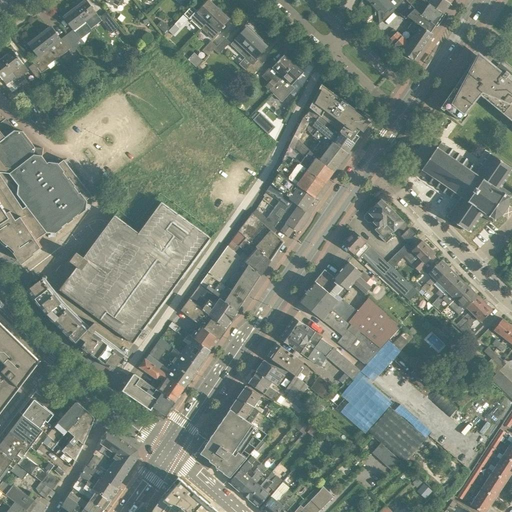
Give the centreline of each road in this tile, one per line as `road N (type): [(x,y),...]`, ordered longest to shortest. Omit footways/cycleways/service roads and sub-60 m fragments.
road 1 (residential): [(105,401),(261,180),(330,52)]
road 2 (tertiary): [(255,326),(373,164)]
road 3 (tertiary): [(364,158),(255,326)]
road 4 (tertiary): [(167,452),(255,326)]
road 5 (residential): [(105,401),(0,306)]
road 6 (residential): [(468,263),(373,164)]
